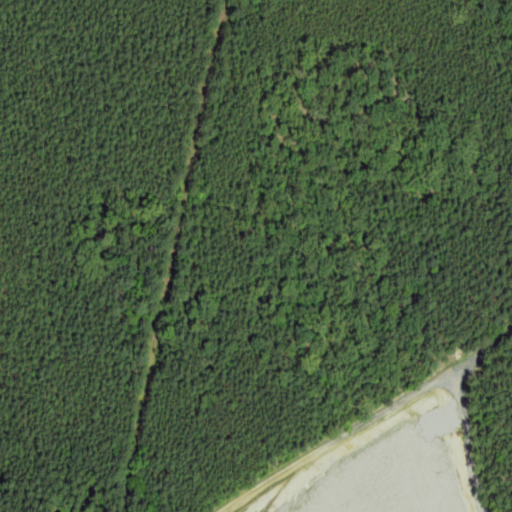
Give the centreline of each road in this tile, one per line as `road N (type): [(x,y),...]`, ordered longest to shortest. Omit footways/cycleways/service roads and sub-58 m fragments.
road 1 (track): [(126,511),(231,0)]
road 2 (track): [(511,323),(455,369),(224,511)]
